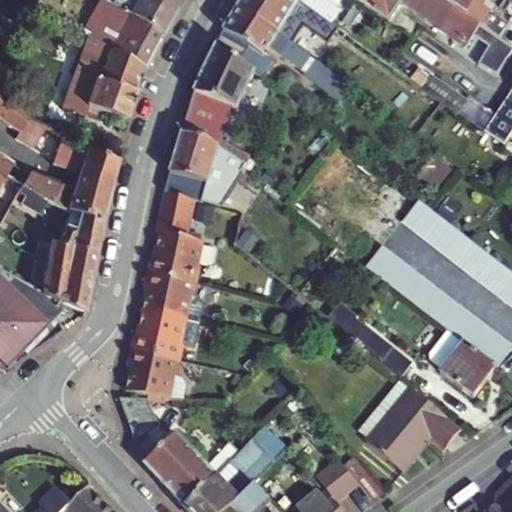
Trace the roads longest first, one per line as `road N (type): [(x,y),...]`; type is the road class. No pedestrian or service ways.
road 1 (residential): [(33,396),(101,322),(152,121),(212,0)]
road 2 (residential): [(149,511),(33,396)]
road 3 (residential): [(511,442),(412,511)]
